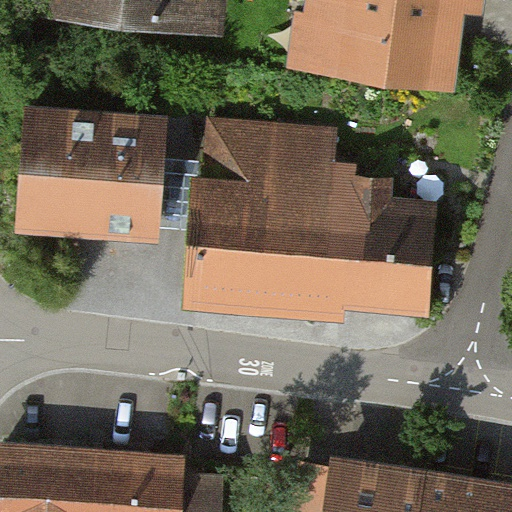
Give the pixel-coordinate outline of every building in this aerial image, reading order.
[(229,0),(18,0),(16,19),(225,44),(229,0)] [(457,0),(321,0),(321,3),(336,9),(326,67),(447,85),(457,0)] [(171,118),(28,108),(20,236),(163,245),(171,118)] [(209,123),(197,296),(342,306),(352,174),(337,173),(340,132),(209,123)] [(352,174),(342,306),(424,312),(432,201),(398,198),(399,177),(352,174)] [(190,451),(3,445),(0,511),(226,511),(228,473),(189,472),(190,451)] [(287,511),(511,511),(511,483),(332,454),(323,493),(291,487),(287,511)]
